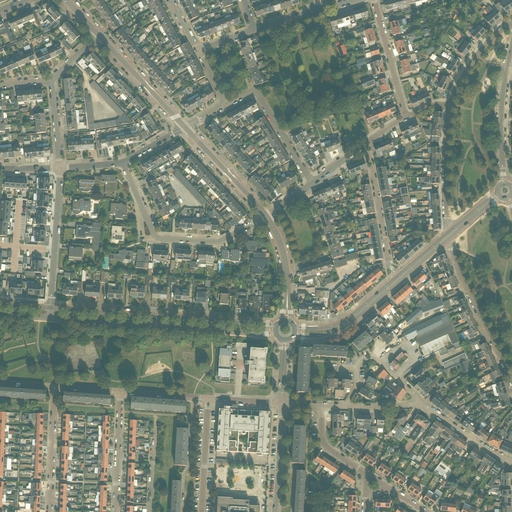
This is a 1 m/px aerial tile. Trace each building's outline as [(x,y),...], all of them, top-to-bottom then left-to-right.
[(161,6),(158,0),(150,4),(153,10),(161,6)] [(192,6),(190,3),(195,0),(189,0),(181,4),(184,10),(192,6)] [(230,0),(228,0),(222,2),(224,8),(233,5),(230,0)] [(286,8),(283,0),(278,2),(280,10),(286,8)] [(395,0),(390,2),(392,9),(398,8),(395,0)] [(105,6),(102,1),(95,6),(98,11),(105,6)] [(272,4),(274,12),(280,10),(278,2),(272,4)] [(384,3),(386,11),(392,9),(390,2),(384,3)] [(48,3),(39,7),(41,11),(46,9),(48,11),(46,12),(51,17),(57,12),(52,7),(48,3)] [(499,3),(495,6),(501,14),(505,12),(505,13),(511,9),(506,3),(501,6),(499,3)] [(266,6),(268,14),(274,12),(272,4),(266,6)] [(256,17),(262,15),(260,7),(259,5),(253,7),(256,17)] [(109,11),(105,6),(98,11),(102,16),(109,11)] [(163,12),(161,6),(153,10),(156,16),(163,12)] [(196,8),(193,9),(192,6),(184,10),(187,15),(194,11),(195,12),(197,10),(201,8),(200,6),(196,8)] [(262,15),(268,14),(266,6),(260,7),(262,15)] [(495,22),(500,18),(494,12),(491,15),(490,14),(493,11),(489,7),(485,11),(495,22)] [(362,18),(368,16),(366,9),(359,11),(362,18)] [(485,21),(490,27),(495,22),(485,11),(484,11),(482,9),(481,10),(484,13),(486,16),(483,18),(485,21)] [(43,23),(40,17),(38,10),(35,11),(41,25),(43,23)] [(35,11),(32,12),(31,12),(26,14),(29,22),(35,19),(37,26),(38,26),(40,30),(43,29),(41,25),(35,11)] [(113,16),(109,11),(102,16),(106,21),(113,16)] [(187,15),(190,21),(197,17),(195,12),(194,11),(187,15)] [(362,18),(359,11),(353,13),(356,20),(362,18)] [(52,24),(49,27),(52,30),(60,23),(57,20),(61,16),(57,12),(51,17),(48,19),(52,24)] [(159,21),(166,17),(163,12),(156,16),(159,21)] [(348,14),(350,22),(350,24),(352,25),(356,24),(356,22),(356,20),(353,13),(348,14)] [(20,17),(23,24),(29,22),(26,14),(20,17)] [(344,23),(350,22),(348,14),(342,16),(344,23)] [(240,23),(237,15),(231,17),(234,25),(240,23)] [(116,21),(113,16),(106,21),(109,26),(116,21)] [(344,23),(342,16),(335,18),(337,25),(338,28),(344,26),(344,23)] [(14,19),(17,27),(23,24),(20,17),(14,19)] [(156,30),(159,28),(162,27),(169,23),(166,17),(159,21),(156,22),(158,26),(154,28),(156,30)] [(225,20),(228,28),(234,25),(231,17),(225,20)] [(335,28),(334,26),(337,25),(335,18),(326,21),(333,38),(334,38),(334,35),(331,27),(332,29),(335,28)] [(14,19),(8,22),(10,27),(7,28),(11,36),(14,43),(17,41),(14,34),(11,29),(17,27),(14,19)] [(208,27),(211,35),(217,32),(214,24),(213,22),(209,23),(208,19),(205,20),(207,24),(208,27)] [(222,30),(228,28),(225,20),(219,22),(222,30)] [(391,29),(402,26),(402,27),(403,26),(401,20),(390,23),(390,27),(391,29)] [(109,26),(113,32),(120,27),(116,21),(109,26)] [(67,22),(63,26),(60,23),(52,30),(54,33),(60,27),(65,33),(71,27),(67,22)] [(214,24),(217,32),(222,30),(219,22),(214,24)] [(164,32),(172,28),(169,23),(162,27),(164,32)] [(195,28),(196,31),(194,32),(197,38),(198,37),(199,39),(205,37),(202,29),(200,26),(195,28)] [(393,36),(401,34),(404,33),(402,27),(402,26),(391,29),(391,30),(392,33),(393,36)] [(68,35),(60,42),(62,44),(64,42),(69,37),(75,31),(75,32),(77,30),(75,28),(74,30),(71,27),(65,33),(68,35)] [(211,35),(208,27),(202,29),(205,37),(211,35)] [(481,37),(485,32),(479,27),(475,31),(481,37)] [(175,34),(172,28),(164,32),(167,38),(175,34)] [(364,28),(355,31),(356,35),(360,33),(361,39),(366,38),(374,35),(374,32),(373,32),(372,29),(365,31),(364,28)] [(120,30),(114,36),(118,41),(124,35),(120,30)] [(129,30),(127,33),(124,35),(118,41),(122,45),(129,40),(131,37),(128,35),(131,32),(129,30)] [(69,37),(70,38),(74,42),(80,36),(75,32),(75,31),(69,37)] [(475,31),(471,36),(476,41),(481,37),(475,31)] [(175,34),(167,38),(170,43),(178,40),(175,34)] [(360,46),(361,49),(369,47),(368,44),(376,42),(375,38),(375,36),(374,36),(374,35),(366,38),(368,44),(360,46)] [(401,37),(402,41),(395,43),(396,49),(405,46),(409,46),(408,41),(409,40),(409,39),(411,39),(410,35),(401,37)] [(252,38),(253,40),(253,41),(256,40),(257,45),(261,43),(258,36),(252,38)] [(131,42),(129,40),(122,45),(127,50),(133,44),(135,42),(138,39),(136,37),(131,42)] [(173,49),(181,45),(178,40),(170,43),(173,49)] [(457,42),(456,41),(455,43),(468,52),(472,47),(462,40),(460,43),(457,41),(457,42)] [(247,41),(240,44),(242,50),(249,48),(247,41)] [(64,42),(62,44),(69,52),(71,49),(64,42)] [(190,49),(187,43),(180,47),(183,53),(190,49)] [(458,53),(464,57),(468,52),(455,43),(454,45),(457,47),(456,49),(459,52),(458,53)] [(131,55),(137,49),(133,44),(127,50),(131,55)] [(55,49),(53,45),(53,46),(57,56),(63,54),(60,47),(55,49)] [(337,48),(340,57),(347,54),(344,45),(337,48)] [(398,55),(406,53),(407,56),(410,55),(409,55),(415,54),(415,53),(415,52),(414,50),(412,51),(411,45),(409,46),(405,46),(396,49),(398,55)] [(51,59),(57,56),(53,46),(46,48),(48,52),(51,59)] [(140,52),(137,49),(131,55),(135,59),(141,53),(144,51),(147,48),(145,47),(140,52)] [(244,56),(251,54),(249,48),(242,50),(244,56)] [(379,54),(377,48),(369,50),(365,52),(366,54),(370,53),(371,57),(379,54)] [(186,58),(193,55),(190,49),(183,53),(186,58)] [(40,51),(35,53),(39,64),(45,62),(42,54),(40,51)] [(30,62),(36,60),(32,52),(27,55),(30,62)] [(42,54),(45,62),(51,59),(48,52),(42,54)] [(24,65),(30,62),(27,55),(24,56),(23,53),(22,53),(21,53),(19,54),(21,57),(24,65)] [(92,53),(86,59),(91,64),(97,58),(92,53)] [(139,64),(146,58),(141,53),(135,59),(139,64)] [(247,63),(254,60),(251,54),(244,56),(247,63)] [(186,58),(187,61),(184,63),(184,64),(181,65),(180,66),(179,67),(180,68),(182,67),(196,60),(193,55),(186,58)] [(153,56),(148,61),(146,58),(139,64),(144,68),(155,58),(153,56)] [(154,67),(156,65),(154,62),(159,58),(157,56),(155,58),(144,68),(148,73),(154,67)] [(15,60),(18,67),(24,65),(21,57),(15,60)] [(450,57),(448,61),(443,58),(442,60),(457,69),(462,60),(457,58),(456,61),(454,59),(450,57)] [(95,69),(101,63),(97,58),(91,64),(95,69)] [(442,67),(454,74),(457,69),(442,60),(437,58),(435,61),(443,66),(442,67)] [(82,59),(77,63),(79,66),(84,70),(86,69),(87,67),(85,64),(86,63),(82,59)] [(13,70),(18,67),(15,60),(9,62),(13,70)] [(199,66),(196,60),(182,67),(180,68),(181,71),(187,68),(188,71),(199,66)] [(249,69),(256,66),(254,60),(247,63),(249,69)] [(400,62),(401,65),(400,65),(401,68),(401,67),(402,68),(410,66),(408,60),(400,62)] [(382,64),(381,61),(370,64),(371,70),(383,67),(382,66),(383,66),(382,64)] [(4,65),(7,72),(13,70),(9,62),(4,65)] [(99,73),(106,67),(101,63),(95,69),(99,73)] [(251,75),(258,73),(257,69),(264,66),(263,64),(259,65),(259,66),(256,67),(256,66),(249,69),(251,75)] [(414,65),(410,66),(402,68),(402,69),(401,69),(402,71),(403,74),(416,71),(414,65)] [(202,71),(199,66),(188,71),(190,74),(191,76),(202,71)] [(159,72),(154,67),(148,73),(152,77),(159,72)] [(159,72),(152,77),(157,82),(163,76),(165,74),(163,71),(166,69),(164,67),(161,70),(159,72)] [(373,76),(384,73),(383,70),(384,70),(383,68),(383,67),(371,70),(373,76)] [(76,68),(73,70),(79,76),(81,74),(76,68)] [(109,80),(116,74),(111,70),(105,75),(104,74),(96,81),(99,84),(106,77),(109,80)] [(197,81),(205,77),(202,71),(191,76),(193,79),(195,77),(197,81)] [(255,86),(268,81),(266,78),(264,79),(263,77),(264,77),(262,73),(261,73),(261,72),(258,73),(251,75),(255,86)] [(120,79),(116,74),(109,80),(114,85),(120,79)] [(161,87),(167,81),(163,76),(157,82),(161,87)] [(447,86),(450,80),(443,76),(440,82),(447,86)] [(114,85),(118,90),(124,84),(120,79),(114,85)] [(387,82),(386,79),(378,81),(380,87),(388,85),(387,84),(388,84),(387,82)] [(165,91),(171,85),(167,81),(161,87),(165,91)] [(437,82),(435,86),(438,88),(445,91),(447,86),(440,82),(440,83),(437,82)] [(116,92),(119,94),(120,96),(122,94),(129,88),(124,84),(118,90),(116,92)] [(165,91),(170,96),(176,90),(171,85),(165,91)] [(380,87),(376,88),(378,94),(389,91),(388,88),(389,88),(388,86),(388,85),(380,87)] [(129,88),(122,94),(127,99),(133,93),(129,88)] [(204,94),(209,101),(214,98),(209,88),(203,91),(204,94)] [(204,104),(209,101),(204,94),(202,95),(200,92),(200,93),(198,89),(196,90),(198,94),(204,104)] [(182,91),(173,97),(174,99),(180,96),(181,97),(184,95),(182,91)] [(131,104),(137,98),(133,93),(127,99),(129,101),(126,104),(128,106),(131,104)] [(194,100),(198,107),(204,104),(198,94),(196,95),(192,97),(194,100)] [(425,104),(430,101),(427,94),(422,97),(425,104)] [(389,96),(383,98),(385,102),(387,107),(390,114),(396,112),(392,102),(389,103),(388,100),(390,99),(389,96)] [(425,104),(422,97),(416,99),(419,106),(425,104)] [(135,108),(142,102),(137,98),(131,104),(135,108)] [(416,99),(410,102),(413,109),(419,106),(416,99)] [(194,100),(188,103),(193,110),(198,107),(194,100)] [(258,109),(257,107),(254,101),(248,104),(252,112),(258,109)] [(382,110),(379,111),(378,108),(377,108),(375,103),(378,102),(377,101),(372,103),(374,106),(373,106),(375,109),(379,119),(385,117),(382,110)] [(135,108),(138,111),(137,112),(139,113),(133,118),(135,120),(143,112),(142,111),(146,107),(142,102),(135,108)] [(188,103),(186,104),(184,103),(181,106),(183,109),(184,109),(187,113),(193,110),(188,103)] [(243,107),(247,115),(252,112),(248,104),(243,107)] [(371,107),(374,113),(371,114),(374,121),(379,119),(375,109),(373,106),(371,107)] [(237,110),(241,118),(245,116),(249,125),(252,124),(250,121),(248,117),(247,115),(243,107),(237,110)] [(385,117),(390,114),(387,107),(382,110),(385,117)] [(140,123),(143,121),(144,124),(152,120),(149,114),(151,114),(148,110),(145,112),(143,115),(144,117),(139,120),(140,123)] [(232,113),(236,121),(241,118),(237,110),(232,113)] [(30,119),(35,118),(35,121),(45,120),(44,114),(40,115),(40,112),(38,112),(35,112),(29,113),(30,119)] [(232,113),(226,116),(230,124),(236,121),(232,113)] [(133,123),(124,114),(120,117),(117,120),(118,126),(133,123)] [(365,117),(368,124),(374,121),(371,114),(365,117)] [(267,123),(263,118),(256,122),(259,127),(267,123)] [(148,130),(155,125),(152,120),(144,124),(148,130)] [(263,133),(270,128),(267,123),(259,127),(263,133)] [(421,133),(417,123),(411,126),(414,132),(416,136),(418,135),(421,133)] [(217,128),(213,124),(206,129),(211,134),(217,128)] [(10,134),(10,131),(5,132),(5,129),(11,128),(11,125),(8,125),(0,125),(0,132),(1,132),(1,135),(8,134),(8,135),(10,134)] [(160,127),(157,128),(155,125),(148,130),(151,135),(156,132),(157,135),(164,131),(160,127)] [(416,136),(414,132),(411,126),(406,128),(411,141),(417,139),(415,136),(416,136)] [(215,139),(221,133),(217,128),(211,134),(215,139)] [(265,136),(266,138),(273,134),(270,128),(263,133),(265,136)] [(409,143),(409,142),(411,141),(406,128),(400,131),(403,137),(404,140),(407,139),(409,143)] [(424,132),(426,132),(428,132),(428,133),(432,133),(432,137),(439,138),(440,132),(426,130),(423,129),(424,132)] [(305,137),(302,133),(304,133),(302,130),(295,134),(297,136),(293,139),(296,145),(309,137),(312,135),(311,133),(307,135),(305,137)] [(224,131),(221,133),(215,139),(219,143),(228,135),(226,133),(224,131)] [(125,136),(126,144),(133,143),(131,135),(131,132),(125,133),(125,136)] [(133,143),(139,142),(140,142),(143,140),(139,133),(131,135),(133,143)] [(112,138),(114,147),(120,146),(119,137),(118,134),(112,136),(112,138)] [(276,139),(273,134),(266,138),(269,144),(276,139)] [(228,135),(219,143),(223,148),(230,142),(232,140),(228,135)] [(98,149),(107,148),(106,139),(106,137),(97,139),(98,141),(97,141),(98,149)] [(309,137),(296,145),(300,151),(306,147),(304,143),(310,139),(309,137)] [(334,151),(340,148),(340,147),(343,146),(340,138),(337,139),(337,142),(331,144),(334,151)] [(273,149),(280,145),(276,139),(269,144),(273,149)] [(394,151),(390,141),(385,144),(387,150),(389,153),(394,151)] [(223,148),(228,152),(234,146),(230,142),(223,148)] [(183,156),(181,152),(184,151),(180,143),(174,146),(178,154),(180,156),(182,160),(187,157),(190,154),(188,152),(185,155),(183,156)] [(327,152),(327,153),(334,151),(331,144),(325,146),(322,147),(324,153),(327,152)] [(382,152),(387,150),(385,144),(379,146),(382,152)] [(232,157),(237,162),(243,156),(245,154),(249,150),(252,147),(251,145),(244,151),(241,148),(238,151),(239,151),(232,157)] [(276,154),(283,150),(280,145),(273,149),(276,154)] [(306,147),(300,151),(303,156),(316,149),(315,146),(311,149),(309,145),(306,147)] [(173,157),(178,154),(174,146),(169,149),(173,157)] [(234,146),(228,152),(232,157),(239,151),(238,151),(234,146)] [(307,162),(313,158),(316,157),(314,153),(321,149),(320,146),(316,149),(303,156),(307,162)] [(374,148),(377,155),(379,154),(382,152),(379,146),(374,148)] [(163,152),(169,163),(174,160),(173,157),(169,149),(163,152)] [(286,155),(283,150),(276,154),(278,157),(267,164),(268,166),(273,163),(286,155)] [(164,166),(169,163),(163,152),(158,156),(164,166)] [(245,154),(243,156),(237,162),(241,166),(249,159),(245,154)] [(195,160),(191,155),(184,161),(189,166),(195,160)] [(280,167),(282,165),(290,161),(286,155),(273,163),(274,165),(278,164),(280,167)] [(158,169),(159,169),(164,166),(158,156),(152,159),(156,166),(157,166),(158,169)] [(318,167),(317,164),(313,158),(307,162),(310,168),(312,167),(314,169),(318,167)] [(156,166),(152,159),(147,162),(151,169),(152,172),(158,169),(157,166),(156,166)] [(252,161),(249,159),(241,166),(245,171),(252,165),(254,163),(252,161)] [(189,166),(187,168),(186,168),(191,173),(200,164),(195,160),(189,166)] [(152,172),(151,169),(147,162),(141,165),(145,173),(147,177),(146,178),(148,182),(156,178),(152,172)] [(364,170),(367,169),(364,162),(358,164),(361,170),(364,169),(364,170)] [(289,163),(283,166),(285,169),(284,169),(287,173),(292,184),(298,181),(294,173),(292,174),(290,171),(289,172),(287,168),(290,166),(289,163)] [(194,175),(195,177),(204,169),(200,164),(191,173),(193,175),(194,175)] [(355,173),(361,170),(358,164),(353,166),(355,173)] [(245,171),(249,175),(256,169),(252,165),(245,171)] [(281,168),(286,177),(282,179),(286,186),(292,184),(287,173),(284,169),(285,169),(283,166),(281,168)] [(347,169),(350,175),(355,173),(353,166),(347,169)] [(200,181),(202,180),(208,174),(204,169),(195,177),(193,180),(194,181),(196,180),(199,182),(200,181)] [(208,174),(202,180),(206,184),(213,178),(208,174)] [(255,174),(249,180),(253,185),(259,179),(255,174)] [(117,183),(115,183),(116,176),(101,175),(101,178),(95,177),(95,181),(94,184),(95,184),(106,185),(105,194),(116,195),(117,183)] [(269,179),(257,190),(262,194),(270,186),(268,184),(273,178),(272,175),(269,179)] [(253,185),(257,190),(269,179),(267,177),(264,180),(262,177),(259,179),(253,185)] [(217,183),(213,178),(206,184),(211,189),(217,183)] [(277,182),(281,189),(286,186),(282,179),(277,182)] [(94,184),(95,181),(80,180),(79,189),(79,192),(89,192),(94,192),(95,184),(94,184)] [(155,180),(151,182),(147,183),(149,189),(157,186),(155,180)] [(346,189),(345,181),(341,182),(336,185),(341,198),(344,197),(341,191),(346,189)] [(217,183),(211,189),(215,194),(221,188),(217,183)] [(333,195),(333,194),(334,197),(338,196),(339,199),(341,198),(336,185),(330,187),(333,195)] [(152,195),(160,192),(157,186),(149,189),(152,195)] [(270,186),(262,194),(266,199),(272,193),(275,190),(274,188),(273,189),(271,186),(270,186)] [(331,199),(330,196),(333,195),(330,187),(324,190),(329,200),(330,203),(332,202),(331,199)] [(225,192),(221,188),(215,194),(219,198),(225,192)] [(399,189),(400,196),(408,195),(407,188),(399,189)] [(381,192),(382,197),(390,196),(389,193),(394,193),(394,192),(396,191),(396,189),(393,190),(389,190),(381,192)] [(162,190),(160,192),(152,195),(155,201),(162,198),(165,196),(162,190)] [(277,198),(276,197),(278,195),(275,190),(272,193),(266,199),(270,204),(272,202),(274,200),(277,198)] [(323,202),(329,200),(324,190),(318,192),(323,202)] [(230,197),(225,192),(219,198),(224,203),(230,197)] [(321,208),(319,204),(323,202),(318,192),(313,195),(316,204),(314,205),(316,210),(321,208)] [(234,202),(230,197),(224,203),(228,207),(234,202)] [(157,207),(165,203),(162,198),(155,201),(157,207)] [(72,213),(73,213),(72,214),(79,215),(79,214),(80,213),(82,212),(90,212),(91,202),(84,202),(84,200),(83,200),(83,199),(81,199),(78,201),(73,201),(72,213)] [(167,202),(165,203),(157,207),(160,213),(168,209),(179,204),(178,202),(169,205),(167,202)] [(238,206),(234,202),(228,207),(232,211),(232,212),(238,206)] [(362,207),(359,208),(359,210),(362,210),(366,209),(374,208),(373,202),(365,203),(361,204),(362,207)] [(123,219),(123,216),(124,216),(126,216),(127,206),(120,205),(111,204),(110,215),(116,215),(116,219),(123,219)] [(170,215),(169,212),(174,209),(175,213),(177,213),(181,208),(179,204),(168,209),(160,213),(162,218),(170,215)] [(236,216),(243,211),(238,206),(232,212),(232,211),(230,213),(227,216),(225,218),(227,220),(228,219),(234,214),(236,216)] [(385,215),(393,213),(393,211),(397,210),(397,209),(399,209),(399,207),(384,209),(385,215)] [(0,215),(10,216),(10,209),(0,208),(0,215)] [(179,215),(178,216),(184,217),(183,220),(180,220),(179,228),(186,229),(187,220),(186,220),(187,217),(187,213),(187,208),(185,208),(179,215)] [(217,231),(218,223),(218,218),(217,217),(219,215),(213,208),(212,212),(211,231),(217,231)] [(319,217),(333,213),(333,210),(330,211),(329,211),(326,212),(325,209),(318,211),(319,217)] [(247,215),(243,211),(236,216),(234,218),(231,220),(231,221),(228,223),(232,227),(235,225),(238,223),(247,215)] [(333,213),(319,217),(321,223),(329,220),(329,221),(332,220),(331,216),(334,215),(333,213)] [(0,222),(8,223),(9,223),(10,216),(0,215),(0,222)] [(376,219),(372,220),(371,218),(365,219),(365,221),(364,222),(364,223),(365,225),(365,227),(369,227),(377,225),(376,219)] [(331,226),(329,221),(329,220),(321,223),(323,229),(331,226)] [(325,235),(333,232),(336,232),(335,228),(338,227),(337,224),(334,226),(334,225),(331,226),(323,229),(325,235)] [(93,226),(76,225),(76,237),(92,238),(93,226)] [(120,237),(119,241),(124,241),(125,232),(122,232),(122,227),(112,226),(112,234),(112,236),(120,237)] [(337,234),(333,235),(333,232),(325,235),(327,241),(341,236),(340,234),(337,235),(337,234)] [(329,246),(336,244),(335,241),(338,240),(342,239),(341,236),(327,241),(329,246)] [(419,250),(423,246),(418,240),(414,244),(419,250)] [(244,252),(254,253),(253,259),(251,259),(250,267),(253,267),(253,268),(252,268),(251,274),(261,275),(262,274),(262,271),(264,271),(265,266),(267,266),(267,262),(265,262),(266,254),(257,253),(258,242),(245,241),(244,252)] [(369,250),(373,249),(381,248),(380,242),(372,244),(373,246),(369,247),(369,248),(366,248),(366,250),(369,250)] [(331,252),(345,248),(346,248),(346,245),(341,247),(340,243),(336,244),(329,246),(331,252)] [(414,244),(411,246),(409,248),(414,254),(419,250),(414,244)] [(70,248),(69,260),(81,261),(82,249),(70,248)] [(331,252),(333,261),(333,263),(337,262),(339,261),(337,257),(344,255),(343,251),(345,251),(345,248),(331,252)] [(414,254),(409,248),(405,252),(410,258),(414,254)] [(137,253),(135,253),(135,254),(137,255),(136,262),(135,268),(148,269),(148,263),(144,263),(145,251),(137,250),(137,253)] [(184,251),(176,250),(175,260),(183,261),(184,251)] [(231,251),(222,250),(221,260),(230,261),(230,262),(239,262),(239,261),(240,261),(241,252),(239,252),(239,250),(231,250),(231,251)] [(135,254),(135,253),(133,253),(133,252),(119,251),(118,255),(110,254),(110,260),(122,260),(122,261),(122,259),(132,260),(133,254),(135,254)] [(207,252),(199,252),(198,263),(194,262),(194,268),(197,269),(198,267),(198,264),(201,265),(206,265),(207,252)] [(213,264),(214,253),(207,252),(206,265),(214,266),(214,270),(217,270),(218,264),(213,264)] [(410,258),(405,252),(400,256),(405,262),(410,258)] [(432,265),(434,265),(447,260),(445,254),(438,257),(436,258),(435,258),(436,261),(432,263),(432,265)] [(400,256),(395,260),(400,266),(405,262),(400,256)] [(435,267),(438,265),(439,265),(440,266),(440,269),(443,268),(450,265),(447,260),(434,265),(435,267)] [(329,274),(329,271),(335,269),(335,268),(333,263),(333,261),(332,262),(332,261),(329,262),(323,264),(326,274),(327,274),(329,274)] [(383,267),(382,263),(374,265),(374,269),(370,272),(378,280),(380,278),(380,277),(383,275),(377,269),(377,268),(383,267)] [(320,273),(320,275),(326,274),(323,264),(317,265),(320,273)] [(316,274),(320,273),(317,265),(311,267),(317,286),(320,285),(319,280),(318,280),(316,274)] [(309,280),(312,279),(313,282),(314,287),(317,286),(311,267),(305,269),(309,280)] [(299,271),(303,285),(299,284),(298,288),(306,288),(306,285),(305,281),(309,280),(305,269),(299,271)] [(445,273),(447,279),(454,276),(452,271),(445,273)] [(367,275),(365,272),(363,274),(372,284),(375,282),(378,280),(370,272),(367,275)] [(426,278),(422,273),(416,277),(421,283),(426,278)] [(370,286),(372,284),(363,274),(361,275),(363,277),(360,280),(367,288),(368,288),(371,286),(370,286)] [(41,285),(41,276),(35,276),(35,284),(30,284),(30,285),(41,285)] [(449,284),(456,282),(454,276),(447,279),(449,284)] [(414,279),(411,282),(416,287),(419,290),(424,286),(421,283),(416,277),(416,278),(415,278),(414,279)] [(364,290),(365,291),(367,288),(360,280),(358,278),(356,280),(355,280),(353,281),(355,284),(357,286),(362,292),(364,290)] [(70,295),(77,296),(77,289),(81,289),(82,282),(71,281),(70,288),(70,295)] [(86,282),(86,286),(85,296),(92,297),(93,286),(93,283),(86,282)] [(456,282),(449,284),(451,290),(458,288),(456,282)] [(100,283),(97,283),(96,286),(93,286),(92,297),(99,297),(100,287),(100,283)] [(412,291),(410,288),(407,285),(405,287),(404,287),(403,289),(402,289),(408,296),(412,291)] [(341,286),(338,288),(340,289),(345,295),(343,298),(348,305),(351,302),(353,300),(347,294),(343,289),(341,286)] [(352,290),(357,296),(358,296),(361,294),(360,293),(362,292),(357,286),(352,290)] [(211,289),(197,288),(196,303),(206,303),(206,297),(210,297),(211,289)] [(397,294),(402,301),(402,300),(404,303),(410,298),(408,296),(402,289),(402,290),(401,290),(400,291),(400,292),(397,294)] [(219,304),(228,305),(229,297),(235,297),(235,291),(228,290),(228,294),(220,294),(220,295),(218,295),(218,301),(220,301),(219,304)] [(357,296),(352,290),(347,294),(353,300),(355,298),(355,299),(357,297),(357,296)] [(262,307),(262,311),(271,311),(272,292),(264,291),(264,292),(260,291),(259,296),(263,296),(263,298),(258,297),(255,297),(255,298),(253,298),(253,296),(251,295),(250,297),(249,303),(254,304),(254,308),(257,309),(257,307),(262,307)] [(239,309),(246,310),(246,300),(242,300),(242,296),(239,296),(239,293),(236,293),(235,299),(239,299),(239,309)] [(333,306),(338,312),(339,312),(342,310),(341,310),(343,308),(334,297),(334,293),(331,293),(330,301),(333,301),(333,306)] [(334,297),(343,308),(345,306),(345,307),(348,305),(343,298),(341,296),(338,298),(334,293),(334,297)] [(394,296),(392,298),(397,304),(402,301),(397,294),(396,295),(396,294),(394,296)] [(424,301),(423,299),(416,305),(418,308),(427,305),(424,301)] [(466,305),(465,300),(464,299),(458,302),(460,307),(466,305)] [(306,302),(302,302),(302,301),(298,300),(297,308),(299,308),(299,314),(305,315),(306,303),(306,302)] [(391,315),(391,316),(393,318),(395,316),(392,313),(394,311),(392,308),(387,303),(386,303),(384,304),(385,305),(383,306),(391,315)] [(460,307),(463,313),(469,310),(466,305),(460,307)] [(378,311),(386,320),(384,322),(387,325),(390,323),(387,319),(391,316),(391,315),(383,306),(380,308),(378,310),(379,310),(378,311)] [(409,326),(423,313),(419,308),(405,321),(409,326)] [(459,315),(462,320),(465,318),(471,316),(469,310),(463,313),(459,314),(459,315)] [(374,325),(377,322),(377,323),(378,323),(379,325),(381,324),(385,328),(387,326),(387,325),(384,322),(383,322),(380,318),(378,320),(374,314),(371,317),(370,316),(368,317),(369,318),(369,319),(374,325)] [(471,316),(465,318),(467,324),(474,321),(471,316)] [(366,326),(368,327),(365,330),(374,340),(377,337),(373,331),(374,330),(373,328),(375,326),(374,325),(369,319),(364,323),(365,324),(364,324),(366,326)] [(459,342),(454,331),(455,331),(450,321),(415,338),(424,358),(438,352),(441,350),(443,349),(446,348),(449,346),(452,345),(455,344),(457,343),(459,342)] [(474,321),(467,324),(470,329),(476,326),(474,321)] [(476,326),(470,329),(467,331),(471,339),(477,336),(476,333),(479,332),(476,326)] [(394,338),(393,338),(396,336),(392,332),(390,334),(390,333),(387,335),(384,331),(382,333),(382,334),(381,334),(380,335),(379,336),(387,345),(392,341),(391,340),(394,338)] [(398,339),(401,345),(408,341),(405,336),(398,339)] [(481,343),(480,340),(471,344),(473,347),(477,345),(479,349),(480,348),(482,352),(488,349),(486,343),(480,346),(480,344),(481,343)] [(218,370),(218,376),(218,377),(221,377),(221,381),(220,381),(220,382),(229,382),(230,365),(231,365),(231,362),(232,363),(232,362),(231,362),(232,345),(222,344),(222,345),(223,345),(223,349),(220,349),(219,356),(218,370)] [(313,348),(298,347),(296,392),(311,393),(311,388),(309,388),(311,356),(347,357),(348,346),(313,345),(313,348)] [(265,361),(266,352),(264,352),(264,350),(250,349),(249,362),(245,362),(245,365),(249,366),(248,382),(262,383),(262,381),(264,381),(264,372),(263,372),(263,361),(265,361)] [(481,359),(482,358),(491,354),(488,349),(482,352),(479,353),(481,359)] [(394,368),(397,371),(401,366),(398,363),(405,356),(401,353),(389,365),(394,369),(394,368)] [(493,359),(491,354),(482,358),(485,363),(493,359)] [(464,360),(461,361),(459,362),(459,364),(463,373),(471,369),(467,359),(464,360)] [(490,368),(496,365),(493,359),(485,363),(483,364),(484,364),(480,365),(475,368),(476,370),(482,368),(481,368),(484,366),(486,370),(490,368)] [(450,366),(448,368),(445,369),(446,371),(457,366),(457,365),(459,364),(459,362),(456,364),(453,365),(450,366)] [(496,365),(490,368),(492,373),(498,370),(496,365)] [(422,366),(420,367),(412,374),(416,379),(426,371),(422,366)] [(388,375),(382,369),(375,375),(380,379),(382,377),(384,379),(388,375)] [(498,370),(492,373),(489,375),(489,377),(493,384),(501,380),(499,376),(501,376),(498,370)] [(368,377),(365,382),(367,383),(365,386),(374,391),(375,388),(374,387),(377,382),(368,377)] [(419,382),(414,388),(420,394),(426,388),(432,382),(428,378),(421,384),(419,382)] [(352,381),(342,380),(342,383),(337,382),(337,380),(327,380),(327,384),(328,384),(328,390),(332,390),(331,393),(335,393),(334,399),(343,399),(343,393),(346,394),(346,391),(350,391),(351,385),(352,385),(352,381)] [(420,394),(424,398),(429,392),(428,391),(436,383),(434,380),(432,382),(426,388),(420,394)] [(493,388),(495,387),(496,391),(505,388),(503,382),(496,385),(493,385),(493,388)] [(389,383),(387,385),(386,387),(391,390),(390,392),(390,394),(392,396),(393,395),(400,400),(403,396),(406,392),(399,387),(397,389),(389,383)] [(365,386),(364,389),(361,388),(358,394),(367,398),(369,400),(371,399),(373,395),(372,394),(374,391),(365,386)] [(475,387),(468,391),(470,395),(477,391),(475,387)] [(0,397),(22,399),(22,390),(0,388),(0,397)] [(496,397),(498,396),(506,394),(505,388),(496,391),(497,394),(495,395),(496,397)] [(45,401),(46,392),(22,390),(22,399),(45,401)] [(432,400),(430,403),(436,407),(442,399),(437,396),(439,394),(437,391),(429,395),(428,396),(430,399),(431,399),(432,400)] [(63,402),(87,404),(87,395),(64,393),(63,402)] [(508,400),(506,394),(498,396),(499,398),(498,398),(499,402),(508,400)] [(110,406),(111,397),(87,395),(87,404),(110,406)] [(442,401),(437,408),(442,412),(453,397),(455,399),(457,397),(455,395),(453,397),(452,396),(449,399),(447,398),(442,402),(442,401)] [(453,397),(442,412),(448,416),(453,409),(451,408),(449,407),(449,406),(455,399),(453,397)] [(150,399),(131,398),(131,409),(149,411),(150,399)] [(168,401),(150,399),(149,411),(167,412),(168,401)] [(491,408),(500,406),(501,406),(502,408),(510,406),(508,400),(499,402),(490,405),(486,406),(486,408),(490,407),(491,408)] [(185,413),(186,402),(168,401),(167,412),(185,413)] [(458,424),(465,415),(464,412),(464,411),(466,410),(467,410),(468,409),(469,408),(468,406),(463,409),(461,410),(461,411),(458,412),(453,419),(458,424)] [(268,454),(269,436),(271,412),(251,411),(251,419),(238,418),(238,411),(235,410),(235,408),(233,408),(233,407),(224,407),(224,410),(219,409),(218,420),(216,451),(237,453),(239,432),(242,432),(241,434),(245,435),(245,432),(248,432),(247,453),(268,454)] [(453,409),(448,416),(453,419),(458,412),(461,411),(461,410),(460,408),(457,410),(456,411),(453,409)] [(467,429),(474,434),(479,427),(478,427),(482,421),(485,418),(489,413),(490,412),(487,409),(484,410),(486,412),(480,418),(478,420),(477,420),(474,423),(472,422),(467,429)] [(407,417),(401,413),(396,420),(398,422),(393,430),(396,433),(393,437),(397,439),(404,429),(400,426),(402,424),(403,424),(407,417)] [(70,415),(63,415),(63,421),(69,422),(73,422),(73,423),(76,423),(76,421),(74,421),(74,415),(70,415)] [(412,431),(413,430),(417,424),(419,426),(424,419),(421,416),(420,417),(417,415),(410,426),(407,424),(404,429),(397,439),(399,441),(401,442),(407,432),(410,433),(411,431),(412,431)] [(472,422),(472,421),(474,418),(471,415),(467,417),(465,416),(459,424),(467,429),(472,422)] [(474,434),(475,435),(480,438),(488,426),(491,422),(493,421),(495,419),(494,417),(492,418),(491,418),(489,420),(490,420),(489,421),(485,425),(482,429),(479,427),(474,434)] [(419,426),(417,428),(419,429),(420,431),(420,430),(423,433),(430,424),(427,422),(427,421),(424,419),(419,426)] [(430,432),(426,438),(429,440),(441,424),(436,421),(429,431),(430,432)] [(494,424),(495,422),(494,422),(493,421),(491,422),(488,426),(480,438),(485,442),(490,435),(488,433),(494,424)] [(427,443),(430,445),(439,433),(441,434),(445,428),(441,424),(429,440),(427,443)] [(304,445),(305,427),(294,426),(293,444),(304,445)] [(435,450),(439,453),(442,449),(441,449),(453,434),(445,428),(441,434),(440,436),(444,440),(440,445),(441,445),(439,447),(437,446),(434,450),(435,450)] [(187,448),(188,444),(186,444),(186,440),(188,440),(188,437),(187,437),(187,434),(188,434),(188,430),(178,429),(178,433),(177,433),(176,444),(177,444),(177,447),(187,448)] [(500,433),(500,432),(501,431),(498,429),(497,431),(494,437),(492,435),(488,442),(488,443),(488,444),(490,444),(491,444),(493,445),(500,433)] [(511,439),(511,432),(508,438),(508,439),(506,443),(503,442),(500,450),(506,453),(511,440),(511,439)] [(495,447),(496,448),(497,448),(498,448),(502,441),(504,437),(502,436),(503,434),(500,433),(493,445),(495,447)] [(445,451),(449,447),(451,443),(454,445),(459,438),(453,434),(441,449),(442,449),(445,451)] [(418,436),(409,447),(413,450),(421,439),(418,436)] [(462,450),(467,443),(459,438),(454,445),(451,448),(450,449),(454,452),(458,447),(462,450)] [(355,446),(357,443),(351,439),(349,442),(345,449),(350,453),(355,446)] [(362,457),(366,451),(367,449),(371,443),(368,441),(360,455),(362,457)] [(356,456),(361,449),(362,447),(357,443),(355,446),(350,453),(356,456)] [(293,444),(292,463),(303,464),(304,445),(293,444)] [(32,445),(30,445),(30,447),(32,447),(32,453),(35,453),(42,453),(42,447),(36,446),(33,446),(32,445)] [(187,459),(187,455),(186,455),(186,452),(187,452),(187,448),(177,447),(177,451),(176,451),(175,462),(176,462),(176,466),(186,466),(187,462),(185,462),(185,458),(187,459)] [(475,460),(478,455),(480,452),(474,448),(467,458),(469,460),(471,458),(474,461),(475,460)] [(324,458),(319,455),(315,461),(320,464),(324,458)] [(366,455),(362,460),(367,463),(371,458),(366,455)] [(367,463),(372,467),(376,461),(378,458),(373,455),(371,458),(367,463)] [(483,459),(481,458),(478,462),(481,464),(477,471),(479,473),(482,469),(483,470),(490,458),(486,455),(485,455),(483,459)] [(324,458),(320,464),(325,467),(329,461),(324,458)] [(491,468),(495,461),(490,458),(483,470),(482,469),(479,473),(477,476),(481,478),(483,475),(487,470),(488,471),(490,468),(491,468)] [(465,461),(462,459),(457,466),(460,468),(465,461)] [(329,461),(325,467),(323,470),(328,473),(329,470),(333,464),(329,461)] [(496,462),(490,471),(489,473),(492,475),(493,473),(496,475),(499,471),(498,471),(502,466),(496,462)] [(333,464),(329,470),(335,474),(338,468),(333,464)] [(381,464),(377,470),(382,473),(386,468),(381,464)] [(382,473),(387,477),(391,471),(386,468),(382,473)] [(511,480),(511,473),(509,474),(509,471),(505,468),(501,473),(502,474),(503,474),(503,480),(511,480)] [(304,472),(297,471),(295,495),(303,495),(303,488),(304,488),(305,480),(304,480),(304,472)] [(346,481),(350,475),(343,471),(342,473),(339,472),(335,478),(340,482),(342,478),(346,481)] [(396,474),(392,480),(397,483),(401,477),(396,474)] [(346,481),(352,485),(356,479),(350,475),(346,481)] [(397,483),(403,486),(406,481),(401,477),(397,483)] [(180,506),(181,482),(173,481),(173,489),(172,489),(172,497),(172,506),(180,506)] [(411,484),(408,490),(413,493),(416,487),(411,484)] [(70,485),(61,485),(60,491),(67,491),(70,491),(70,493),(73,493),(73,490),(70,490),(70,485)] [(413,493),(418,496),(421,490),(416,487),(413,493)] [(31,491),(31,495),(31,497),(40,497),(40,490),(31,490),(31,489),(28,489),(28,491),(31,491)] [(511,497),(511,491),(502,491),(499,491),(499,489),(490,489),(488,491),(496,491),(496,494),(498,494),(498,497),(502,497),(511,497)] [(434,493),(432,497),(428,503),(433,506),(437,500),(438,501),(440,497),(434,493)] [(427,494),(423,499),(428,503),(432,497),(427,494)] [(295,495),(294,511),(301,511),(302,511),(303,511),(303,503),(302,503),(303,495),(295,495)] [(259,511),(260,506),(249,506),(249,505),(249,501),(232,500),(232,498),(218,497),(217,504),(220,505),(219,511),(259,511)] [(461,511),(460,511),(468,511),(470,510),(471,507),(461,503),(458,511),(461,511)]
